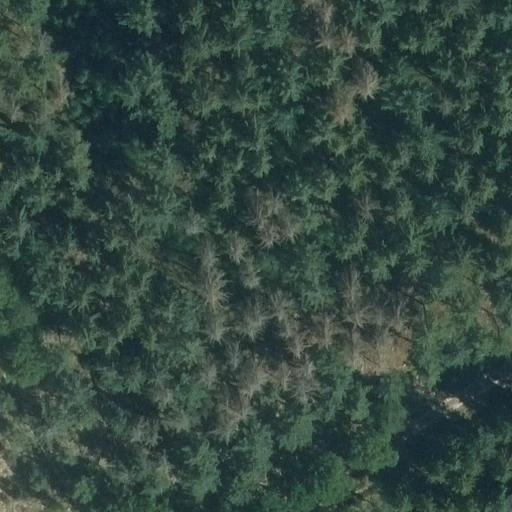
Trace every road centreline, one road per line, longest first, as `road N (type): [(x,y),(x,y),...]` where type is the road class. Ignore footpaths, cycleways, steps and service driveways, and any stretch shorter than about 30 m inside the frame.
road 1 (track): [(284,511),(511,371)]
road 2 (track): [(82,511),(0,382)]
